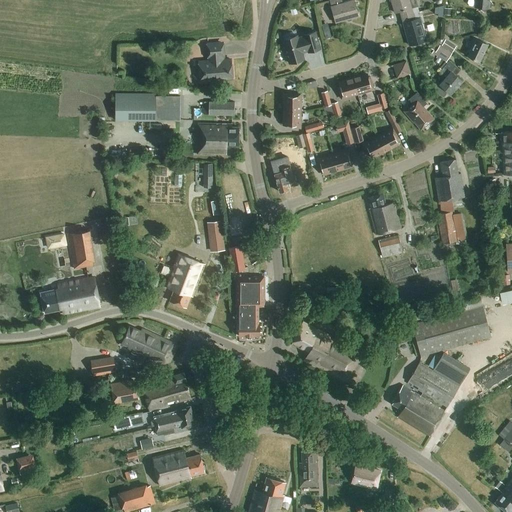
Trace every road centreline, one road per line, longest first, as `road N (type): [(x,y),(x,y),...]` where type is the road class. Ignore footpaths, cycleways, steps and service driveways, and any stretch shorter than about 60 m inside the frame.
road 1 (residential): [(511,68),(478,118),(438,148),(267,210)]
road 2 (tertiary): [(272,366),(144,312),(0,337)]
road 3 (tertiary): [(272,366),(435,472),(477,511)]
road 4 (residential): [(254,84),(279,85),(359,60),(375,0)]
road 5 (tertiary): [(267,210),(279,279),(272,366)]
road 6 (tertiary): [(272,366),(231,511)]
road 7 (tertiary): [(254,84),(253,138),(267,210)]
